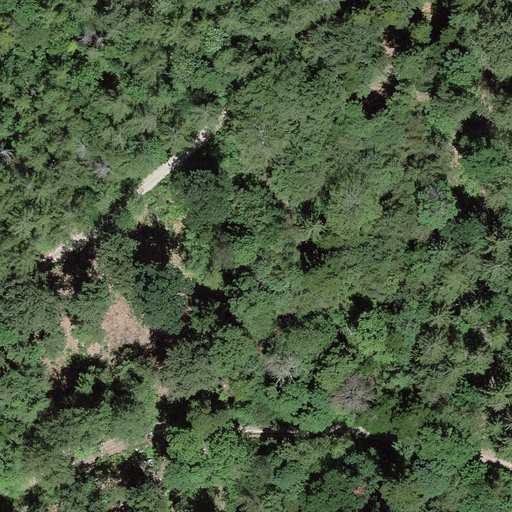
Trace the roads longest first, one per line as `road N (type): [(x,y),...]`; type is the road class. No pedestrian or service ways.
road 1 (track): [(0,490),(184,428),(372,435),(511,463)]
road 2 (track): [(0,288),(360,0)]
